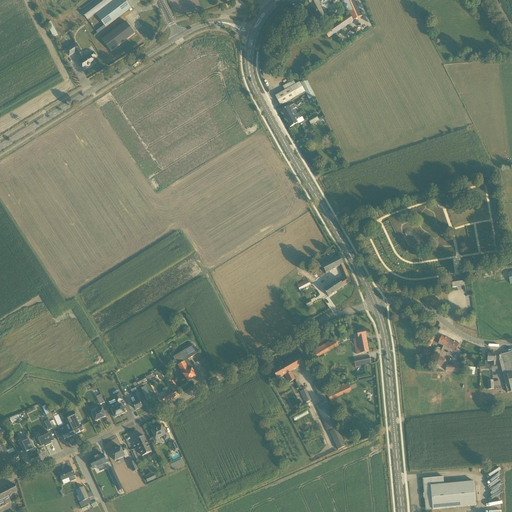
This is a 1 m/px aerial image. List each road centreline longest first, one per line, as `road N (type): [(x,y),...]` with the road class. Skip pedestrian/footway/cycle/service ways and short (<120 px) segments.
road 1 (unclassified): [(0,483),(172,405),(323,319),(374,304)]
road 2 (secondary): [(374,304),(253,86),(252,35)]
road 3 (tertiary): [(0,147),(178,36)]
road 4 (secondary): [(401,511),(374,304)]
road 5 (unclassified): [(374,304),(406,300),(472,340),(511,340)]
